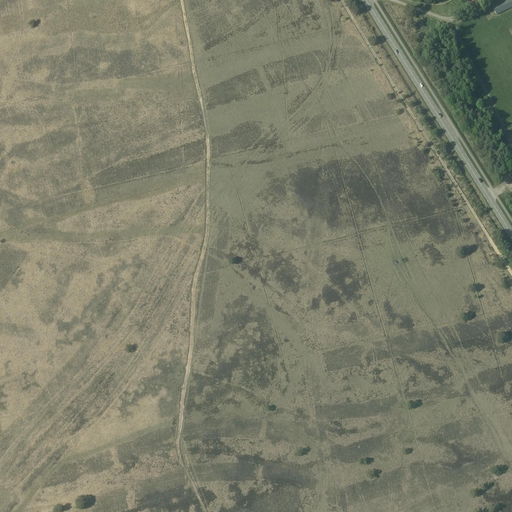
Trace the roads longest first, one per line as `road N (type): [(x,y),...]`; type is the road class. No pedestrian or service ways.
road 1 (track): [(204,511),(178,448),(208,211),(207,136),(181,0)]
road 2 (track): [(511,273),(340,0)]
road 3 (primary): [(511,235),(364,0)]
road 4 (track): [(208,171),(0,234)]
road 5 (track): [(4,233),(207,229)]
road 6 (track): [(511,147),(448,20)]
